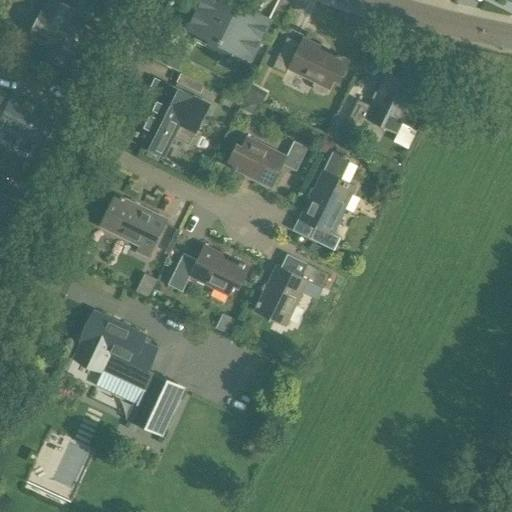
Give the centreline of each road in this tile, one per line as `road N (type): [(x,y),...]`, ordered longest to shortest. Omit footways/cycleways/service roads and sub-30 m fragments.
road 1 (residential): [(268,236),(77,154)]
road 2 (unclassified): [(0,307),(77,154)]
road 3 (unclassified): [(77,154),(147,0)]
road 4 (unknown): [(31,245),(169,311)]
road 5 (unclassified): [(511,31),(362,0)]
